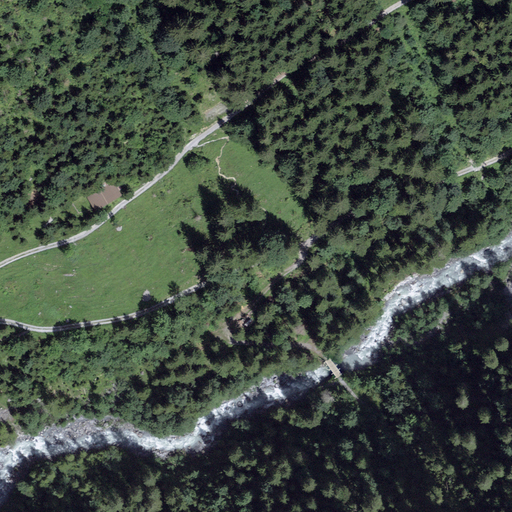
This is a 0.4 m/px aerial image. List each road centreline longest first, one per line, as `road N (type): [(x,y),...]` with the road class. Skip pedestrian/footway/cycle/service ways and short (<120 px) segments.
road 1 (track): [(403,0),(284,72),(90,228),(0,264)]
road 2 (track): [(0,319),(37,327),(105,320),(301,244)]
road 3 (track): [(301,244),(337,218),(511,148)]
